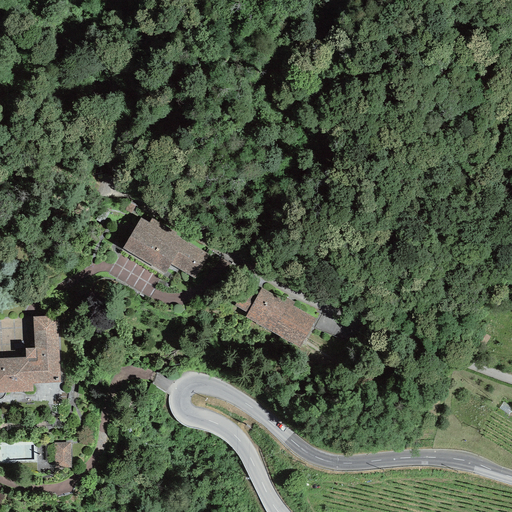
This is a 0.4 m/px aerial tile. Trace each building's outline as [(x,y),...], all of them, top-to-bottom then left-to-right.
[(122,248),(165,273),(171,264),(195,278),(209,255),(176,235),(177,233),(151,218),(149,223),(140,218),(122,248)] [(245,317),(300,347),(316,319),(292,305),(294,302),(287,298),(284,302),(261,288),(256,298),(242,290),(233,305),(247,313),(245,317)] [(57,315),(33,317),(34,347),(25,348),(25,358),(0,358),(0,392),(33,391),(33,384),(61,382),(57,315)] [(374,372),(363,367),(354,385),(364,391),(374,372)] [(70,442),(53,443),(54,467),(71,466),(70,442)]
